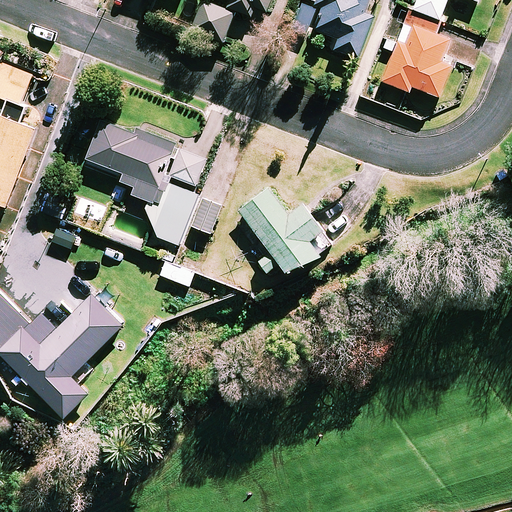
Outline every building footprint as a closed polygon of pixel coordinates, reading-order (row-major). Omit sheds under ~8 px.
[(232,0),(235,1),(231,11),(253,19),(256,10),(269,15),(274,0),(232,0)] [(372,0),(319,0),(316,9),(324,12),(316,33),(340,42),(336,52),(360,61),(376,20),(366,16),(372,0)] [(420,0),(416,11),(442,21),(450,0),(469,0),(479,4),(481,0),(420,0)] [(236,15),(206,3),(194,35),(224,46),(236,15)] [(317,10),(303,5),(295,29),(309,34),(317,10)] [(441,26),(411,14),(384,84),(411,95),(413,89),(441,100),(454,68),(443,64),(451,43),(437,37),(441,26)] [(37,131),(23,126),(29,109),(23,107),(34,76),(0,63),(0,101),(9,104),(3,119),(0,118),(0,214),(2,208),(8,210),(37,131)] [(155,206),(178,147),(136,130),(134,136),(100,122),(85,161),(125,177),(123,182),(138,188),(134,198),(155,206)] [(211,162),(182,151),(171,179),(200,190),(211,162)] [(181,247),(199,196),(171,185),(153,237),(181,247)] [(280,266),(288,276),(323,260),(320,256),(334,247),(325,234),(305,207),(290,218),(270,192),(241,213),(272,255),(260,263),(268,275),(280,266)] [(224,209),(203,200),(192,228),(212,237),(224,209)] [(32,326),(0,293),(0,354),(66,421),(90,397),(73,380),(125,328),(95,297),(61,330),(44,313),(32,326)]
